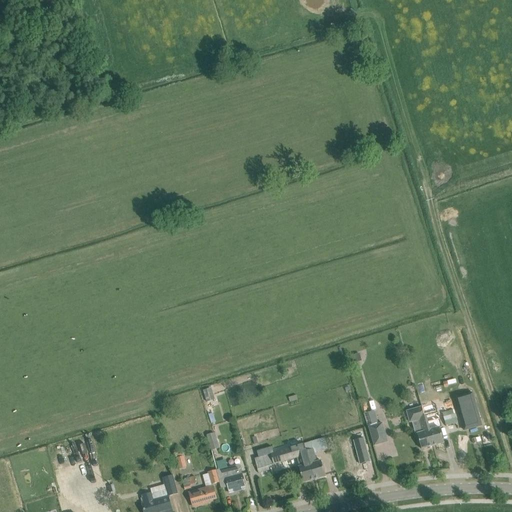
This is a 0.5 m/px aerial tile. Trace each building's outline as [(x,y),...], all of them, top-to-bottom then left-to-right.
[(354,364),(362,361),(360,353),(352,356),(354,364)] [(206,402),(213,401),(209,389),(203,391),(206,402)] [(473,393),(455,398),(464,431),(482,426),(473,393)] [(214,409),(212,403),(206,405),(207,411),(214,409)] [(443,428),(436,404),(422,408),(433,446),(444,443),(440,429),(443,428)] [(433,446),(422,408),(407,412),(410,423),(412,422),(416,435),(418,435),(422,450),(433,446)] [(449,415),(443,417),(446,426),(458,423),(454,410),(448,412),(449,415)] [(369,427),(374,446),(388,442),(383,423),(369,427)] [(215,433),(206,436),(211,451),(220,448),(215,433)] [(363,437),(354,440),(360,464),(370,462),(363,437)] [(325,439),(305,445),(315,480),(326,477),(321,461),(317,462),(314,453),(328,449),(325,439)] [(303,483),(315,480),(305,445),(304,445),(304,443),(303,444),(303,445),(298,447),(297,445),(296,446),(296,447),(291,448),(291,447),(278,451),(281,463),(301,457),(303,466),(299,467),(303,483)] [(176,458),(179,470),(187,467),(184,456),(182,457),(181,454),(177,455),(177,458),(176,458)] [(274,461),(272,454),(254,459),(257,470),(258,473),(269,470),(268,467),(275,465),(274,461)] [(217,471),(221,489),(228,487),(230,493),(246,489),(240,465),(217,471)] [(215,471),(207,473),(211,485),(218,483),(215,471)] [(174,475),(163,478),(165,486),(166,491),(152,495),(152,494),(151,494),(142,496),(144,503),(142,504),(144,511),(172,511),(168,497),(177,494),(179,494),(174,475)] [(191,486),(196,484),(194,476),(182,480),(185,490),(191,488),(191,486)] [(216,499),(213,487),(190,493),(191,497),(193,507),(206,503),(206,502),(216,499)]
